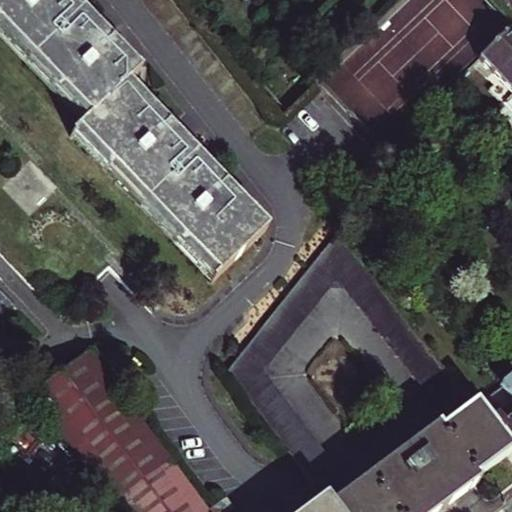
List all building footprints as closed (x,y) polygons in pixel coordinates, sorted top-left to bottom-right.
[(258,237),(118,94),(132,81),(75,23),(68,29),(54,14),(28,41),(41,56),(20,75),(78,134),(66,146),(205,288),(258,237)] [(511,31),(511,30),(479,61),(511,95),(511,31)] [(339,274),(449,420),(472,403),(342,229),(226,373),(316,492),(339,475),(260,372),(339,274)] [(203,511),(84,353),(28,395),(83,468),(61,485),(73,500),(95,484),(112,506),(105,510),(106,511),(203,511)] [(511,377),(510,374),(499,382),(511,399),(511,377)] [(472,403),(508,451),(511,456),(511,399),(499,382),(472,403)] [(435,511),(475,482),(472,478),(508,451),(472,403),(449,420),(436,430),(432,425),(326,505),(330,511),(435,511)] [(207,511),(225,511),(230,508),(222,497),(206,510),(207,511)] [(330,511),(326,505),(321,499),(309,508),(303,511),(330,511)]
